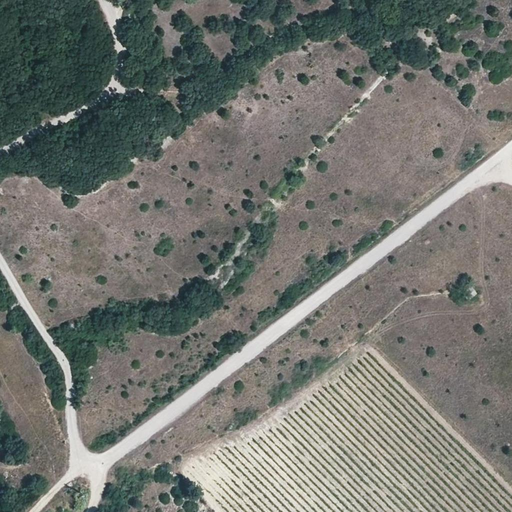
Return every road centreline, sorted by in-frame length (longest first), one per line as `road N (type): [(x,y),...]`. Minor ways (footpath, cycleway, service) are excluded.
road 1 (track): [(511,144),(34,511)]
road 2 (track): [(0,259),(66,364),(87,471)]
road 3 (track): [(105,0),(124,49),(112,91),(0,150)]
